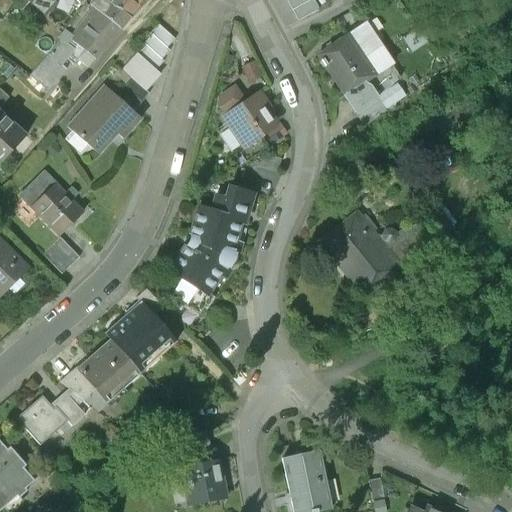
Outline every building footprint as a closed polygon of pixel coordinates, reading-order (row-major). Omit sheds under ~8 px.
[(28,0),(42,12),(53,0),(28,0)] [(127,18),(105,0),(94,0),(90,6),(93,9),(117,30),(127,18)] [(105,0),(127,18),(140,0),(105,0)] [(287,0),(297,18),(318,7),(314,0),(287,0)] [(117,30),(93,9),(69,41),(85,53),(95,60),(117,30)] [(347,36),(317,57),(320,62),(319,63),(323,69),(324,68),(343,97),(374,76),(347,36)] [(85,53),(78,62),(88,69),(95,60),(85,53)] [(250,82),(261,77),(255,61),(243,65),(250,82)] [(143,74),(131,63),(123,71),(131,78),(135,82),(143,74)] [(135,82),(131,78),(114,96),(131,113),(148,95),(135,82)] [(104,87),(66,126),(96,155),(115,135),(120,140),(139,121),(131,113),(114,96),(104,87)] [(257,95),(244,104),(233,89),(221,98),(219,108),(234,129),(233,134),(242,147),(244,149),(261,137),(272,129),(273,125),(266,115),(267,109),(257,95)] [(0,164),(25,137),(0,114),(0,164)] [(261,137),(244,149),(242,147),(237,151),(245,163),(268,147),(261,137)] [(82,212),(44,173),(20,197),(59,236),(82,212)] [(226,201),(215,198),(211,213),(198,209),(189,241),(170,273),(180,279),(169,298),(177,304),(176,305),(198,317),(203,309),(207,311),(214,299),(210,297),(211,296),(209,295),(219,275),(225,279),(235,264),(239,246),(234,245),(240,224),(244,225),(252,196),(229,190),(226,201)] [(373,249),(351,221),(357,216),(355,214),(319,243),(331,258),(334,255),(354,280),(351,283),(363,298),(399,269),(379,244),(373,249)] [(60,237),(44,253),(63,273),(79,256),(60,237)] [(0,292),(25,268),(0,242),(0,292)] [(163,308),(145,290),(136,298),(140,303),(153,317),(163,308)] [(153,317),(140,303),(104,334),(110,340),(134,368),(155,350),(160,355),(175,343),(153,317)] [(77,368),(76,369),(95,390),(101,398),(135,369),(134,368),(110,340),(77,368)] [(95,390),(76,369),(77,368),(76,367),(59,382),(82,400),(95,390)] [(52,409),(42,397),(17,419),(40,446),(57,430),(54,426),(64,417),(72,426),(85,415),(68,396),(52,409)] [(0,440),(0,511),(8,505),(11,507),(28,492),(26,489),(35,481),(24,469),(28,466),(12,447),(8,450),(0,440)] [(212,449),(189,453),(191,466),(214,461),(212,449)] [(313,453),(283,460),(293,511),(319,511),(332,509),(325,480),(319,481),(313,453)] [(191,466),(183,467),(190,506),(226,499),(218,460),(214,461),(191,466)]
